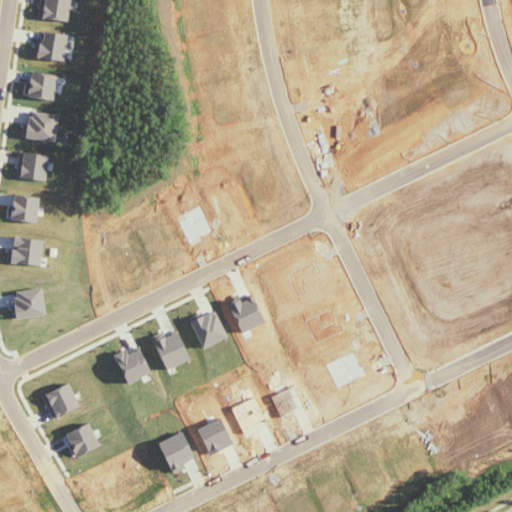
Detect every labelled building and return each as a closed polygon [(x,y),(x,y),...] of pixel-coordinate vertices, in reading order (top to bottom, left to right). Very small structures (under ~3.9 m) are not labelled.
[(43,0),(41,18),(70,22),(73,0),(43,0)] [(70,34),(41,31),(38,58),(67,61),(70,34)] [(59,74),(33,72),(31,98),(57,101),(59,74)] [(25,138),(58,141),(61,115),(33,112),(32,124),(26,123),(25,138)] [(51,155),(22,152),(20,178),(49,180),(51,155)]
